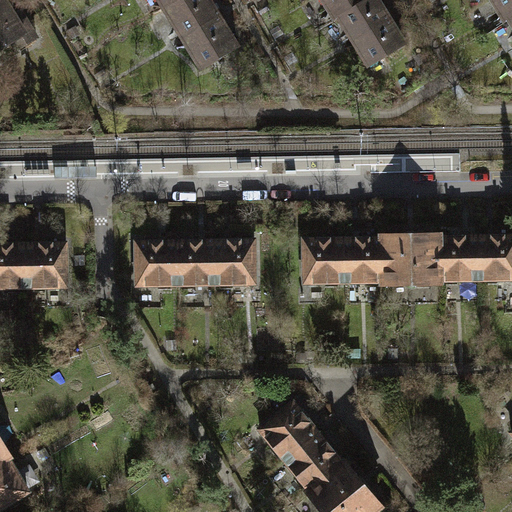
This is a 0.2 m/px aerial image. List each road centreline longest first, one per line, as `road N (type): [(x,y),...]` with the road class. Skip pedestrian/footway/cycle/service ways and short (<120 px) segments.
road 1 (residential): [(511,185),(99,192)]
road 2 (residential): [(424,511),(343,414),(324,372)]
